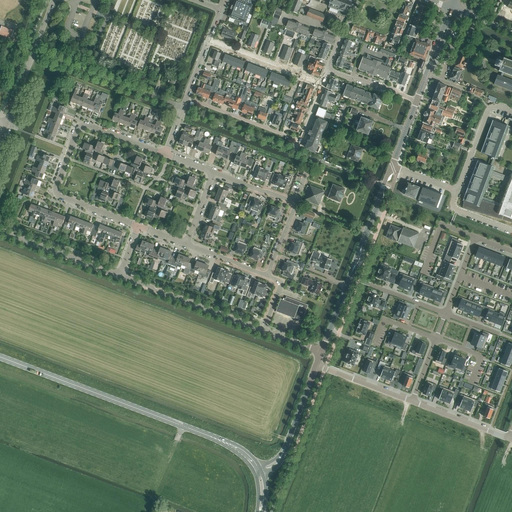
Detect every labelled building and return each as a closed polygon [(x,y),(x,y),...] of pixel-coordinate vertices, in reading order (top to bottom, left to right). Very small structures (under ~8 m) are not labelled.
[(235,0),(229,16),(230,16),(230,17),(235,19),(235,18),(246,22),(253,4),(248,3),(248,0),(235,0)] [(299,0),(294,0),(290,11),(297,14),(302,1),(299,0)] [(331,3),(329,7),(338,11),(337,13),(347,17),(349,10),(353,12),(356,3),(347,0),(331,0),(330,3),(331,3)] [(400,14),(407,17),(409,18),(410,13),(410,12),(413,5),(404,2),(400,14)] [(419,27),(426,8),(417,4),(416,8),(420,9),(416,18),(415,18),(413,22),(415,23),(414,25),(419,27)] [(325,15),(317,11),(310,9),(307,16),(323,22),(325,15)] [(260,26),(267,28),(269,22),(262,20),(261,24),(260,26)] [(294,30),(296,31),(299,24),(297,23),(289,20),(286,27),(294,30)] [(302,24),(299,24),(296,31),(299,32),(306,35),(307,35),(308,35),(310,32),(308,31),(309,28),(302,25),(302,24)] [(358,36),(363,38),(365,33),(367,29),(354,24),(352,29),(361,32),(361,34),(359,33),(358,36)] [(417,33),(419,28),(410,25),(408,30),(417,33)] [(0,34),(10,38),(13,31),(1,26),(0,29),(0,28),(0,34)] [(392,34),(401,37),(404,29),(400,28),(395,26),(392,34)] [(224,28),(221,35),(233,40),(236,33),(224,28)] [(320,39),(323,40),(326,32),(323,31),(315,28),(314,32),(312,31),(311,34),(313,35),(320,38),(320,39)] [(366,33),(365,33),(363,38),(363,40),(368,42),(369,38),(373,39),(375,32),(367,29),(366,33)] [(295,33),(286,30),(284,35),(293,38),(295,33)] [(408,30),(406,36),(410,37),(411,37),(415,39),(417,33),(408,30)] [(326,32),(323,40),(325,41),(325,40),(333,43),(336,36),(328,33),(326,32)] [(384,41),(386,37),(376,33),(374,37),(375,38),(373,43),(377,45),(379,39),(384,41)] [(259,36),(252,34),(248,46),(254,48),(259,36)] [(392,35),(389,43),(394,44),(394,42),(398,43),(399,40),(400,38),(392,35)] [(409,37),(407,42),(413,45),(410,54),(425,60),(431,46),(430,45),(415,39),(409,37)] [(346,40),(344,45),(356,49),(356,47),(351,45),(352,42),(346,40)] [(274,44),(267,41),(263,52),(270,54),(274,44)] [(316,45),(319,47),(322,48),(329,51),(330,49),(331,46),(324,43),(323,45),(317,42),(316,45)] [(292,49),(285,46),(281,58),(288,61),(292,49)] [(314,50),(327,55),(328,54),(329,51),(322,48),(319,47),(318,49),(315,48),(314,50)] [(355,55),(349,52),(342,49),(340,54),(347,57),(348,54),(350,55),(350,56),(354,58),(355,55)] [(325,60),(327,55),(314,50),(313,53),(319,55),(318,58),(325,60)] [(221,61),(219,61),(221,54),(215,51),(212,58),(216,60),(214,65),(219,67),(220,63),(221,61)] [(465,61),(468,55),(461,52),(455,66),(462,69),(464,69),(467,62),(465,61)] [(304,60),(307,61),(307,62),(309,56),(305,54),(304,55),(297,53),(296,57),(294,64),(301,67),(304,60)] [(307,62),(307,61),(307,62),(310,64),(308,69),(312,70),(310,75),(314,76),(315,75),(320,77),(324,65),(319,63),(320,62),(316,61),(317,58),(309,56),(307,62)] [(338,59),(338,61),(353,67),(354,64),(346,61),(347,58),(340,56),(339,59),(338,59)] [(494,84),(511,91),(511,80),(502,77),(504,73),(511,76),(511,60),(504,58),(499,56),(498,59),(498,60),(497,60),(496,60),(496,61),(497,61),(496,62),(496,64),(495,64),(494,65),(495,65),(495,66),(496,66),(495,67),(496,67),(495,69),(499,71),(502,72),(501,76),(498,75),(494,84)] [(371,59),(363,57),(359,69),(366,72),(371,59)] [(374,60),(371,59),(366,72),(369,73),(373,75),(377,61),(374,60)] [(354,67),(353,67),(338,61),(337,62),(336,66),(343,68),(343,67),(348,68),(347,70),(352,72),(354,67)] [(381,63),(377,61),(373,75),(376,76),(377,76),(379,77),(384,64),(381,63)] [(384,64),(379,77),(387,79),(391,67),(384,64)] [(461,85),(463,79),(460,78),(461,75),(461,74),(462,71),(454,67),(454,68),(453,69),(453,70),(453,71),(453,72),(450,78),(452,79),(451,81),(453,82),(457,84),(457,83),(461,85)] [(407,70),(404,69),(398,84),(404,86),(409,75),(405,74),(407,70)] [(391,70),(391,71),(388,80),(397,83),(401,73),(391,70)] [(211,75),(204,72),(202,77),(209,80),(211,75)] [(282,76),(277,74),(274,81),(273,84),(278,86),(279,83),(282,76)] [(203,97),(208,99),(211,92),(213,93),(216,84),(217,80),(215,79),(212,87),(208,85),(203,97)] [(330,84),(335,86),(336,86),(343,88),(344,84),(341,83),(341,85),(337,83),(338,81),(331,79),(330,84)] [(199,87),(196,94),(203,97),(208,85),(203,83),(201,88),(199,87)] [(443,95),(446,86),(439,83),(433,100),(432,101),(435,102),(435,101),(438,102),(438,103),(437,103),(436,106),(438,107),(440,103),(443,95)] [(216,94),(213,101),(218,103),(223,90),(220,89),(219,92),(218,91),(218,90),(219,85),(216,84),(213,93),(216,94)] [(349,97),(353,87),(347,85),(343,95),(349,97)] [(446,86),(443,95),(446,96),(444,101),(446,102),(449,95),(448,95),(450,90),(451,90),(452,88),(446,86)] [(353,87),(349,97),(355,100),(359,89),(353,87)] [(311,97),(313,92),(306,89),(304,88),(302,94),(311,97)] [(459,101),(463,92),(453,88),(450,97),(452,98),(452,99),(456,101),(456,99),(459,101)] [(482,91),(476,88),(473,94),(480,97),(482,91)] [(218,103),(223,104),(224,101),(227,102),(229,95),(231,90),(228,89),(227,92),(223,90),(218,103)] [(359,89),(355,100),(361,102),(365,91),(364,91),(360,89),(359,89)] [(76,90),(71,102),(77,104),(80,97),(76,96),(78,91),(76,90)] [(323,95),(336,100),(337,97),(330,94),(331,92),(325,90),(323,95)] [(367,104),(371,95),(370,94),(370,93),(365,91),(361,102),(367,104)] [(77,104),(83,106),(87,94),(85,93),(83,98),(80,97),(77,104)] [(311,97),(302,94),(301,93),(300,96),(304,97),(303,100),(309,102),(311,97)] [(374,95),(370,93),(370,94),(371,95),(367,104),(370,105),(370,106),(378,109),(383,97),(374,94),(374,95)] [(83,106),(88,108),(91,101),(87,100),(89,95),(87,94),(83,106)] [(229,95),(227,102),(229,102),(228,106),(233,108),(237,96),(233,94),(232,96),(229,95)] [(337,100),(336,100),(323,95),(321,99),(330,103),(331,101),(334,102),(335,102),(337,102),(337,100)] [(240,97),(237,96),(233,108),(237,110),(241,101),(242,98),(240,97)] [(88,108),(94,110),(98,98),(96,98),(94,102),(91,101),(88,108)] [(101,99),(98,98),(94,110),(100,112),(102,105),(99,104),(101,99)] [(245,105),(242,112),(247,114),(251,104),(247,102),(246,103),(245,105)] [(247,114),(252,116),(255,108),(256,106),(251,104),(247,114)] [(301,106),(297,104),(295,110),(304,114),(307,109),(301,107),(301,106)] [(64,113),(66,108),(60,105),(58,109),(53,107),(53,109),(58,111),(64,113)] [(439,108),(431,105),(428,112),(426,113),(425,115),(426,117),(424,123),(426,123),(426,124),(427,124),(434,126),(435,123),(440,124),(442,117),(433,114),(435,111),(437,112),(439,108)] [(318,111),(331,116),(334,117),(334,115),(326,112),(327,109),(320,106),(318,111)] [(268,114),(266,113),(267,109),(260,107),(258,111),(261,112),(258,118),(265,120),(268,114)] [(62,119),(64,113),(58,111),(53,109),(52,111),(57,113),(55,116),(62,119)] [(112,120),(118,122),(123,110),(120,110),(119,114),(115,113),(112,120)] [(118,122),(124,125),(127,117),(123,116),(125,111),(123,110),(118,122)] [(304,114),(295,110),(293,114),(297,115),(297,117),(303,119),(304,114)] [(331,117),(331,116),(318,111),(316,116),(323,119),(324,116),(327,117),(333,119),(333,117),(331,117)] [(272,123),(278,125),(281,118),(284,120),(287,113),(284,112),(282,115),(276,113),(275,115),(272,123)] [(124,125),(130,127),(134,115),(132,114),(130,119),(127,117),(124,125)] [(136,116),(134,115),(130,127),(136,129),(138,121),(135,120),(136,116)] [(60,125),(62,119),(55,116),(54,120),(49,118),(48,120),(60,125)] [(138,127),(144,129),(149,117),(146,117),(144,121),(141,120),(138,127)] [(144,129),(150,131),(152,124),(149,123),(151,118),(149,117),(144,129)] [(374,122),(362,117),(360,122),(356,120),(355,125),(358,126),(357,130),(369,135),(374,122)] [(308,132),(323,138),(324,136),(322,134),(324,129),(327,130),(329,123),(319,119),(319,120),(317,119),(312,132),(309,130),(308,132)] [(58,130),(60,125),(48,120),(47,122),(52,124),(51,128),(58,130)] [(289,122),(286,120),(284,125),(287,127),(288,126),(291,127),(290,129),(298,132),(300,128),(298,128),(299,127),(289,123),(289,122)] [(150,131),(155,134),(160,122),(157,121),(155,126),(152,124),(150,131)] [(510,127),(494,121),(482,154),(498,160),(510,127)] [(162,123),(160,122),(155,134),(161,136),(164,129),(160,127),(162,123)] [(421,129),(434,134),(435,132),(441,134),(442,131),(424,124),(421,129)] [(56,136),(58,130),(51,128),(50,131),(45,129),(44,131),(56,136)] [(421,130),(418,139),(427,143),(429,138),(432,140),(434,135),(421,130)] [(54,142),(56,136),(44,131),(43,134),(48,136),(47,139),(54,142)] [(199,138),(197,142),(200,143),(198,150),(203,152),(208,140),(206,139),(204,143),(201,142),(202,138),(204,132),(201,131),(201,132),(199,136),(199,138)] [(185,145),(189,136),(189,135),(183,132),(179,143),(185,145)] [(322,140),(323,138),(308,132),(308,133),(311,135),(306,147),(307,148),(318,153),(321,146),(318,145),(320,140),(322,140)] [(195,138),(189,136),(185,145),(191,147),(195,138)] [(211,141),(208,140),(203,152),(210,154),(213,147),(209,145),(211,141)] [(98,141),(97,144),(94,153),(103,156),(104,153),(102,152),(105,144),(98,141)] [(218,141),(217,143),(216,146),(219,147),(216,155),(222,157),(225,149),(222,148),(224,143),(218,141)] [(85,142),(83,149),(86,150),(94,153),(97,144),(94,143),(93,145),(85,142)] [(363,149),(352,144),(347,158),(358,162),(363,149)] [(225,149),(222,157),(228,160),(231,152),(234,153),(236,148),(233,146),(231,145),(229,151),(225,149)] [(87,154),(84,162),(90,164),(91,161),(94,153),(86,150),(85,153),(87,154)] [(425,162),(426,162),(428,156),(429,154),(425,152),(424,155),(419,153),(417,159),(416,161),(420,163),(424,164),(425,162)] [(97,161),(103,163),(105,157),(103,156),(94,153),(91,161),(94,163),(95,160),(97,161)] [(234,163),(240,166),(245,154),(242,153),(241,156),(238,155),(237,155),(234,163)] [(49,162),(51,156),(44,154),(43,157),(38,155),(37,158),(49,162)] [(240,166),(246,168),(247,165),(251,167),(254,160),(249,158),(248,160),(245,159),(247,155),(245,154),(240,166)] [(142,161),(143,158),(137,156),(134,164),(132,163),(130,166),(130,167),(139,170),(142,161)] [(114,160),(105,157),(103,163),(111,166),(110,169),(113,170),(117,161),(114,160)] [(47,168),(49,162),(37,158),(36,160),(41,162),(40,165),(47,168)] [(125,172),(128,165),(119,162),(117,161),(113,170),(117,171),(117,169),(119,169),(125,172)] [(147,173),(150,174),(152,168),(144,165),(145,162),(142,161),(139,170),(147,173)] [(260,179),(263,169),(258,167),(260,163),(256,161),(253,171),(256,172),(254,177),(255,177),(255,179),(257,179),(258,179),(260,179)] [(463,208),(511,222),(511,173),(510,177),(493,171),(494,167),(479,162),(467,194),(465,193),(463,208)] [(45,173),(47,168),(40,165),(38,168),(34,166),(33,169),(45,173)] [(128,165),(125,172),(133,175),(133,177),(136,178),(139,170),(130,167),(130,166),(128,165)] [(43,179),(45,173),(33,169),(32,171),(37,173),(35,177),(43,179)] [(263,169),(260,179),(265,181),(266,179),(269,180),(272,173),(269,172),(269,171),(268,171),(267,170),(265,169),(264,170),(263,169)] [(136,178),(134,181),(141,183),(144,175),(146,176),(147,173),(139,170),(136,178)] [(194,191),(196,188),(193,187),(196,179),(197,176),(193,174),(192,177),(190,176),(189,179),(186,188),(194,191)] [(283,177),(283,176),(282,176),(281,175),(279,174),(278,175),(277,174),(277,175),(274,174),(271,181),(274,183),(273,184),(279,186),(283,177)] [(283,175),(283,177),(279,186),(280,187),(280,188),(283,189),(283,188),(285,189),(287,184),(290,185),(293,175),(290,174),(289,177),(283,175)] [(37,186),(39,180),(32,177),(31,181),(26,179),(25,181),(37,186)] [(171,182),(177,185),(186,188),(189,179),(186,178),(185,181),(177,177),(176,179),(173,177),(171,182)] [(117,189),(120,181),(114,179),(113,182),(110,190),(118,194),(118,193),(120,190),(117,189)] [(109,183),(101,180),(99,186),(102,187),(110,190),(113,182),(110,181),(109,183)] [(35,191),(37,186),(25,181),(24,184),(29,186),(28,189),(35,191)] [(420,187),(408,183),(406,190),(403,190),(403,192),(404,195),(416,199),(420,187)] [(333,184),(331,189),(330,188),(329,191),(330,192),(328,198),(340,202),(345,189),(333,184)] [(182,199),(182,198),(183,196),(182,196),(186,188),(177,185),(176,188),(178,189),(177,193),(176,192),(175,193),(174,195),(174,196),(182,199)] [(99,186),(98,190),(99,192),(97,199),(100,200),(106,202),(107,199),(110,190),(102,187),(99,186)] [(324,191),(310,186),(310,187),(307,186),(306,189),(308,190),(304,200),(319,205),(324,191)] [(217,194),(226,197),(227,193),(231,195),(233,190),(225,187),(224,190),(220,188),(217,194)] [(423,187),(418,200),(437,207),(441,194),(423,187)] [(182,198),(185,200),(187,195),(195,198),(197,192),(194,191),(186,188),(182,196),(183,196),(182,198)] [(33,197),(35,191),(28,189),(27,192),(22,190),(21,193),(33,197)] [(111,198),(119,201),(121,194),(118,193),(118,194),(110,190),(107,199),(110,200),(111,198)] [(218,205),(219,205),(226,208),(228,203),(224,202),(226,197),(217,194),(215,200),(219,202),(218,205)] [(167,199),(161,196),(161,197),(160,200),(159,202),(157,208),(165,211),(166,208),(164,207),(167,199)] [(159,202),(148,198),(145,204),(148,205),(157,208),(159,202)] [(255,199),(252,205),(249,204),(247,211),(250,212),(251,210),(259,213),(260,210),(261,210),(262,205),(262,203),(258,201),(259,200),(255,199)] [(37,206),(31,204),(29,211),(32,212),(30,217),(33,218),(37,206)] [(149,209),(146,217),(153,220),(154,217),(157,208),(148,205),(147,208),(149,209)] [(210,212),(222,217),(224,211),(227,212),(228,209),(226,208),(219,205),(218,209),(213,207),(210,212)] [(43,208),(37,206),(33,218),(35,219),(37,214),(40,215),(43,208)] [(277,215),(280,208),(276,207),(275,208),(271,206),(270,209),(270,208),(268,213),(269,213),(268,216),(275,219),(274,221),(278,223),(280,216),(277,215)] [(48,210),(43,208),(40,215),(43,217),(40,226),(42,227),(44,223),(44,222),(48,210)] [(157,208),(154,217),(157,218),(158,215),(166,218),(168,212),(165,211),(157,208)] [(48,218),(51,220),(54,213),(48,210),(44,222),(47,223),(48,218)] [(302,215),(313,219),(315,214),(304,210),(302,215)] [(222,217),(210,212),(208,218),(213,220),(212,224),(221,227),(222,224),(219,222),(222,217)] [(53,225),(55,226),(60,215),(54,213),(51,220),(55,221),(53,225)] [(65,217),(60,215),(55,226),(58,227),(59,223),(63,224),(65,217)] [(72,230),(76,218),(71,216),(70,220),(67,219),(65,225),(67,226),(68,223),(72,225),(70,229),(72,230)] [(76,218),(72,230),(75,231),(76,226),(80,228),(82,221),(76,218)] [(81,233),(83,234),(88,223),(82,221),(80,228),(83,229),(81,233)] [(311,223),(304,221),(303,224),(299,222),(298,226),(299,226),(297,231),(298,232),(298,233),(298,234),(301,235),(302,235),(303,234),(306,235),(311,223)] [(93,235),(95,229),(92,228),(94,225),(88,223),(83,234),(86,235),(88,231),(91,232),(90,234),(93,235)] [(203,231),(213,234),(214,231),(217,232),(218,229),(220,230),(221,227),(212,224),(211,223),(209,226),(206,225),(203,231)] [(98,231),(95,229),(93,235),(96,236),(97,233),(100,234),(98,241),(100,242),(106,227),(100,225),(98,231)] [(401,229),(391,225),(386,237),(396,241),(401,229)] [(109,236),(112,229),(106,227),(100,242),(103,243),(105,237),(108,239),(109,236)] [(418,233),(403,227),(398,241),(413,248),(417,237),(418,233)] [(115,243),(119,242),(122,244),(124,238),(121,237),(123,233),(117,231),(113,243),(115,243)] [(213,234),(203,231),(201,237),(202,237),(201,240),(204,241),(207,243),(212,245),(214,241),(211,240),(213,234)] [(243,254),(244,252),(245,252),(247,247),(246,247),(247,244),(239,242),(240,239),(237,238),(234,244),(237,246),(235,252),(239,254),(239,253),(243,254)] [(458,240),(452,238),(449,247),(461,252),(463,246),(463,245),(457,243),(458,240)] [(140,252),(144,254),(148,243),(143,241),(141,245),(138,244),(135,251),(140,253),(140,252)] [(303,243),(297,241),(295,244),(292,242),(290,246),(291,246),(289,252),(291,252),(290,253),(291,254),(294,256),(295,255),(295,254),(299,255),(303,243)] [(154,245),(148,243),(144,254),(149,256),(153,258),(156,250),(153,249),(154,245)] [(254,247),(253,250),(252,250),(250,254),(251,255),(250,257),(254,259),(254,260),(258,261),(260,254),(263,256),(266,249),(263,248),(262,250),(254,247)] [(458,259),(461,252),(449,247),(445,258),(451,260),(452,257),(458,260),(458,259)] [(156,250),(153,258),(158,260),(158,259),(162,261),(167,250),(160,248),(159,252),(156,250)] [(481,258),(484,250),(479,248),(476,256),(481,258)] [(167,263),(171,265),(174,257),(171,256),(172,252),(167,250),(162,261),(167,262),(167,263)] [(486,260),(489,252),(484,250),(481,258),(486,260)] [(316,262),(321,264),(320,267),(328,270),(328,271),(332,260),(324,257),(323,259),(319,257),(320,254),(313,251),(312,254),(310,260),(316,262)] [(491,262),(494,254),(489,252),(486,260),(491,262)] [(496,264),(499,256),(494,254),(491,262),(496,264)] [(177,259),(174,257),(171,265),(170,268),(175,269),(176,267),(178,267),(181,268),(185,257),(179,255),(177,259)] [(501,266),(505,258),(499,256),(496,264),(501,266)] [(181,268),(185,269),(185,270),(184,273),(188,275),(189,272),(190,272),(193,264),(189,263),(191,259),(185,257),(181,268)] [(451,260),(445,258),(443,261),(445,262),(442,268),(441,268),(453,273),(455,266),(456,265),(449,263),(451,260)] [(289,264),(284,262),(283,266),(283,267),(282,271),(284,272),(283,275),(293,279),(295,275),(292,274),(295,267),(297,268),(298,264),(290,261),(289,264)] [(194,273),(199,275),(203,264),(197,262),(196,265),(193,264),(190,272),(194,273)] [(203,264),(199,275),(203,276),(203,277),(208,279),(211,271),(208,270),(209,266),(203,264)] [(391,268),(382,264),(380,270),(380,269),(378,272),(379,272),(377,278),(386,281),(388,276),(390,277),(395,279),(397,275),(391,273),(389,273),(391,268)] [(224,270),(223,269),(223,268),(221,267),(220,268),(218,268),(216,274),(213,273),(209,282),(213,283),(214,279),(220,281),(224,270)] [(453,273),(441,268),(438,275),(437,274),(435,278),(443,281),(444,277),(450,280),(450,279),(453,273)] [(230,272),(224,270),(220,281),(221,281),(221,283),(223,283),(224,283),(225,283),(226,283),(229,284),(232,274),(229,273),(230,272)] [(405,288),(409,276),(401,273),(398,279),(401,280),(399,286),(405,288)] [(237,288),(238,288),(243,277),(237,275),(237,276),(234,275),(230,284),(233,285),(233,286),(234,286),(234,288),(236,288),(237,288)] [(418,280),(409,276),(405,288),(410,290),(412,284),(415,286),(418,280)] [(244,277),(243,277),(238,288),(244,290),(242,295),(245,296),(249,286),(246,285),(248,279),(247,278),(247,277),(245,277),(244,277)] [(319,295),(320,291),(321,291),(322,288),(321,288),(323,284),(323,283),(323,284),(314,280),(314,281),(309,280),(310,280),(303,277),(301,284),(307,286),(308,283),(312,285),(310,292),(318,295),(319,295)] [(261,284),(260,283),(260,282),(258,281),(257,282),(256,282),(253,288),(250,287),(247,296),(250,298),(252,293),(257,295),(261,284)] [(425,296),(429,285),(424,283),(420,282),(418,288),(421,289),(419,294),(425,296)] [(262,284),(261,284),(257,295),(258,296),(259,297),(261,297),(262,297),(263,297),(266,298),(269,290),(266,289),(267,286),(261,284),(262,284)] [(434,287),(429,285),(425,296),(430,298),(434,287)] [(435,300),(439,289),(438,291),(433,289),(434,287),(430,298),(435,300)] [(444,291),(439,289),(435,300),(440,302),(442,297),(445,298),(448,292),(444,291)] [(379,296),(371,293),(370,297),(369,297),(368,300),(368,301),(367,305),(375,308),(377,303),(380,304),(379,305),(384,307),(386,301),(382,299),(381,301),(378,299),(379,296)] [(464,311),(468,300),(462,298),(463,298),(459,296),(457,302),(460,304),(458,309),(464,311)] [(298,319),(302,321),(308,305),(307,305),(301,302),(294,300),(286,297),(285,300),(281,299),(276,311),(294,318),(294,317),(298,319)] [(396,309),(408,314),(410,308),(404,306),(405,303),(399,300),(396,309)] [(473,302),(468,300),(464,311),(469,313),(473,302)] [(478,304),(473,302),(469,313),(474,315),(478,304)] [(486,307),(483,306),(478,304),(474,315),(479,317),(481,312),(484,313),(486,307)] [(490,308),(486,307),(484,313),(487,314),(485,319),(491,321),(494,313),(495,310),(489,308),(490,308)] [(406,319),(408,314),(396,309),(393,318),(399,320),(400,317),(406,319)] [(499,315),(494,313),(491,321),(496,323),(499,315)] [(504,316),(499,315),(496,323),(501,325),(504,316)] [(370,323),(361,320),(357,332),(365,335),(370,323)] [(474,339),(486,343),(489,335),(483,332),(482,335),(476,333),(474,339)] [(396,347),(401,335),(395,333),(393,339),(390,338),(388,344),(396,347)] [(401,335),(396,347),(396,348),(401,350),(402,349),(405,350),(407,344),(404,343),(406,337),(401,335)] [(482,352),(486,343),(474,339),(472,344),(477,347),(476,350),(482,352)] [(426,345),(420,342),(417,348),(414,347),(412,353),(421,357),(426,345)] [(350,349),(350,350),(348,354),(346,357),(347,357),(345,362),(345,363),(345,362),(348,364),(351,365),(354,366),(359,353),(350,349)] [(446,352),(440,350),(435,362),(445,365),(447,359),(444,358),(446,352)] [(511,360),(511,355),(503,352),(505,353),(503,358),(501,357),(511,361),(511,360)] [(456,370),(460,358),(455,356),(452,362),(449,360),(447,366),(456,370)] [(511,361),(501,357),(499,363),(510,367),(511,361)] [(466,360),(460,358),(456,370),(464,373),(467,367),(464,366),(466,360)] [(378,362),(369,359),(364,371),(366,371),(365,373),(369,374),(369,373),(370,373),(373,368),(376,369),(378,362)] [(390,367),(382,364),(379,370),(382,371),(380,377),(386,379),(390,367)] [(390,367),(386,379),(392,381),(394,376),(397,377),(399,371),(396,369),(395,372),(390,370),(391,367),(390,367)] [(508,371),(497,367),(495,373),(506,377),(508,371)] [(414,376),(404,372),(402,379),(405,380),(403,386),(409,388),(414,376)] [(504,382),(506,377),(495,373),(493,378),(504,382)] [(502,387),(504,382),(493,378),(491,383),(502,387)] [(437,385),(428,381),(423,393),(429,396),(431,390),(435,391),(437,385)] [(500,392),(502,387),(491,383),(489,388),(500,392)] [(445,402),(449,390),(440,386),(438,392),(441,393),(439,399),(445,402)] [(449,390),(445,402),(450,404),(453,398),(456,399),(458,393),(449,390)] [(465,409),(470,398),(461,394),(459,400),(462,401),(459,407),(465,409)] [(470,398),(465,409),(471,412),(473,406),(476,407),(479,401),(470,398)] [(494,407),(485,403),(482,410),(486,411),(484,416),(490,419),(494,407)]
